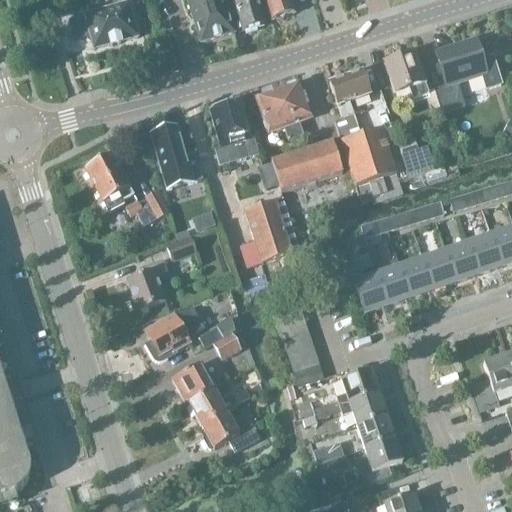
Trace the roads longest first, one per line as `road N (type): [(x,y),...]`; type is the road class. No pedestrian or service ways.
road 1 (tertiary): [(30,130),(484,0)]
road 2 (residential): [(133,511),(17,152)]
road 3 (residential): [(476,511),(418,339),(511,309)]
